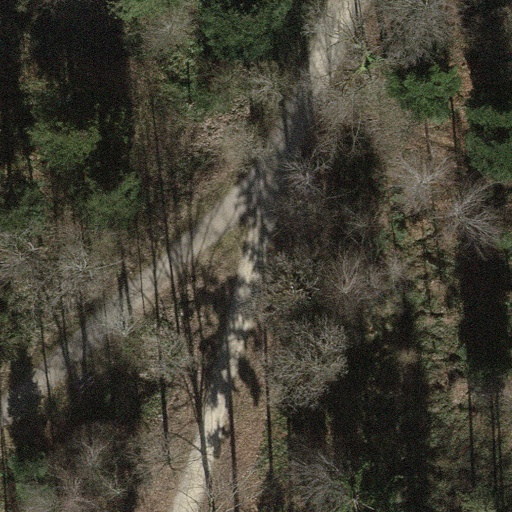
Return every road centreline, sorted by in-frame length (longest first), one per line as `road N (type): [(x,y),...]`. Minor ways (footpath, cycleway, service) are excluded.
road 1 (track): [(184,511),(276,163),(345,0)]
road 2 (track): [(0,412),(276,163)]
